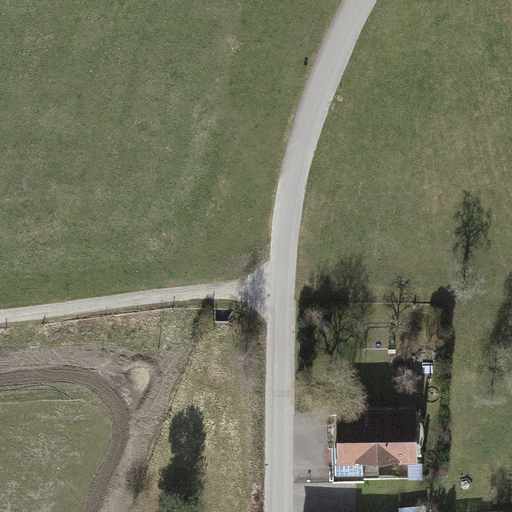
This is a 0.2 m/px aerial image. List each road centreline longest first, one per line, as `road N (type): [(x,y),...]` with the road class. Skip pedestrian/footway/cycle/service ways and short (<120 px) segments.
road 1 (residential): [(276,511),(291,181),(363,0)]
road 2 (track): [(282,294),(202,290),(0,315)]
